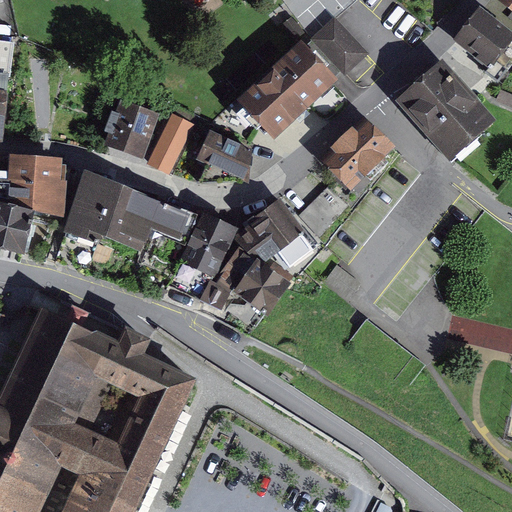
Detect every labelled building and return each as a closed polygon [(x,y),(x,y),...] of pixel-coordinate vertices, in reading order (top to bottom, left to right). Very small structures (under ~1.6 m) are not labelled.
[(511,37),(511,33),(484,10),(458,41),(488,66),(511,37)] [(305,48),(331,79),(343,69),(363,52),(337,21),(314,41),(305,48)] [(15,37),(0,35),(0,131),(7,132),(15,37)] [(235,107),(261,138),(331,79),(305,48),(235,107)] [(450,64),(412,94),(459,151),(496,120),(450,64)] [(162,114),(130,103),(118,138),(151,151),(162,114)] [(196,121),(175,111),(156,153),(177,160),(196,121)] [(390,150),(365,124),(326,161),(351,187),(390,150)] [(261,150),(214,126),(200,175),(242,184),(251,175),(261,150)] [(59,164),(12,160),(11,176),(0,174),(0,195),(46,206),(60,210),(65,186),(58,185),(59,164)] [(151,228),(160,205),(86,175),(65,232),(92,242),(96,233),(142,250),(151,228)] [(160,205),(151,228),(184,241),(195,215),(161,202),(160,205)] [(253,229),(241,238),(258,261),(274,250),(286,267),(310,251),(278,204),(249,224),(253,229)] [(0,206),(0,246),(21,252),(31,215),(0,206)] [(232,232),(203,219),(185,261),(214,274),(232,232)] [(287,287),(239,253),(220,280),(238,292),(248,278),(278,299),(287,287)] [(255,328),(278,299),(248,278),(238,292),(220,280),(218,284),(215,283),(204,300),(225,309),(229,301),(249,303),(243,319),(255,328)] [(110,333),(82,319),(58,308),(10,412),(0,407),(0,511),(140,511),(204,376),(116,320),(110,333)]
